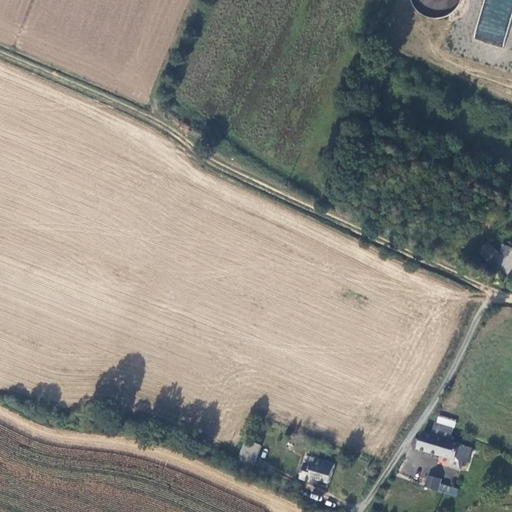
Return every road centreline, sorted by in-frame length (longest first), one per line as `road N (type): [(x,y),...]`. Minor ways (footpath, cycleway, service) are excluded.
road 1 (track): [(495,295),(0,54)]
road 2 (unclassified): [(511,299),(495,295),(483,307),(434,402),(358,511)]
